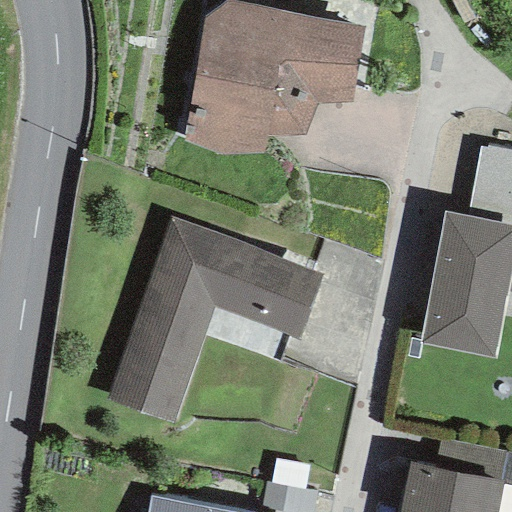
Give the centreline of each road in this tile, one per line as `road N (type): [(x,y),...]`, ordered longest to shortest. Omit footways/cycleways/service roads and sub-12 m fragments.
road 1 (tertiary): [(0,432),(52,98),(48,0)]
road 2 (residential): [(352,511),(420,133)]
